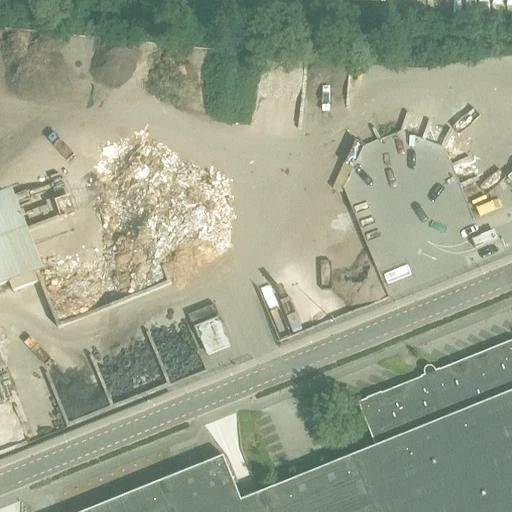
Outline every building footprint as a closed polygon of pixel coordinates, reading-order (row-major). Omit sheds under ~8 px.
[(22,185),(0,192),(0,290),(43,277),(40,267),(47,264),(22,185)] [(476,249),(498,239),(495,232),(481,237),(477,238),(472,240),(476,249)] [(219,317),(215,305),(189,316),(193,327),(219,317)] [(230,347),(220,319),(201,326),(195,328),(199,340),(201,339),(207,356),(230,347)] [(225,458),(90,511),(511,511),(511,342),(366,401),(361,411),(376,449),(243,503),(225,458)]
